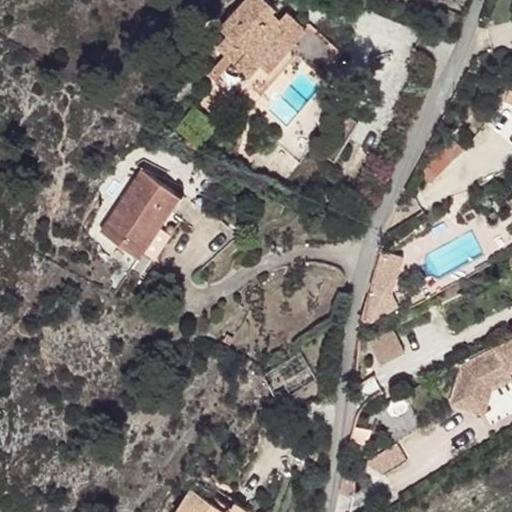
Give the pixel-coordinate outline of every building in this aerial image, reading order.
[(233,61),(250,78),(261,65),(293,30),(282,20),(272,11),(275,7),(267,0),(246,0),(221,29),(227,35),(216,47),(225,55),(233,61)] [(293,30),(261,65),(268,71),(289,47),(306,29),(288,13),(282,20),(293,30)] [(311,23),(306,29),(289,47),(318,73),(339,49),(311,23)] [(215,81),(233,61),(225,55),(208,74),(215,81)] [(337,97),(326,88),(322,92),(331,104),(337,97)] [(355,121),(329,106),(331,104),(322,92),(286,134),(280,129),(272,138),(279,144),(299,162),(309,146),(333,160),(355,121)] [(274,150),(279,144),(272,138),(267,144),(274,150)] [(420,170),(431,181),(454,158),(443,148),(420,170)] [(101,232),(139,257),(143,251),(155,259),(180,219),(169,212),(180,195),(142,170),(101,232)] [(381,252),(371,285),(372,286),(366,304),(362,317),(366,322),(397,304),(391,291),(401,258),(381,252)] [(369,341),(380,364),(405,351),(393,329),(369,341)] [(511,339),(463,365),(460,375),(466,376),(458,404),(484,412),(491,388),(511,378),(511,372),(511,339)] [(452,403),(458,404),(466,376),(460,375),(452,403)] [(343,470),(339,492),(351,494),(354,475),(352,471),(343,470)] [(193,481),(191,485),(206,495),(209,491),(193,481)] [(227,511),(232,505),(209,491),(206,495),(191,485),(173,511),(227,511)] [(242,511),(245,507),(235,501),(232,505),(227,511),(242,511)]
